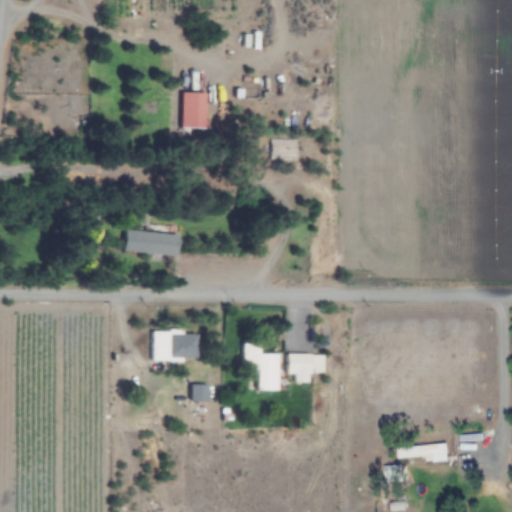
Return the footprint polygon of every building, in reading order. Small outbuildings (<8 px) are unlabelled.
[(177,128),(202,128),(202,93),(177,93),(177,128)] [(266,140),(266,161),(293,161),(293,140),(266,140)] [(173,256),(175,234),(121,230),(120,253),(173,256)] [(193,332),(148,332),(148,361),(193,361),(193,332)] [(272,392),(273,354),(256,353),(256,343),(238,343),(238,374),(252,374),(252,392),(272,392)] [(282,375),(290,375),(290,384),(304,384),(304,374),(319,374),(319,354),(282,354),(282,375)] [(446,461),(446,445),(396,447),(397,462),(446,461)] [(389,511),(403,511),(403,503),(389,503),(389,511)]
